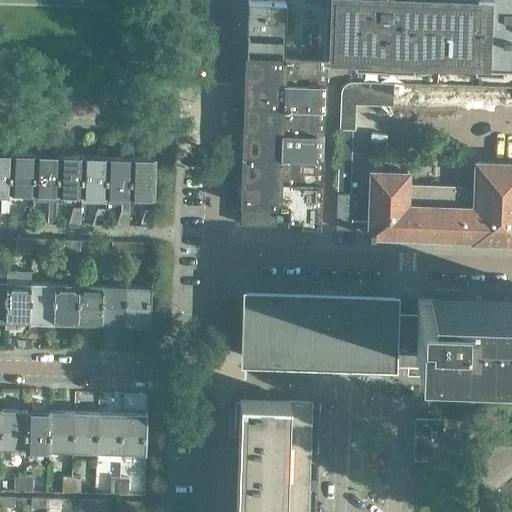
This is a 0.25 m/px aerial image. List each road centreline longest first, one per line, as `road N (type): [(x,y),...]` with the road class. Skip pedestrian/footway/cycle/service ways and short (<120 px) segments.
road 1 (residential): [(511,269),(216,261)]
road 2 (residential): [(221,102),(0,103)]
road 3 (residential): [(0,368),(213,374)]
road 4 (residential): [(216,261),(221,102)]
road 5 (residential): [(209,511),(213,374)]
